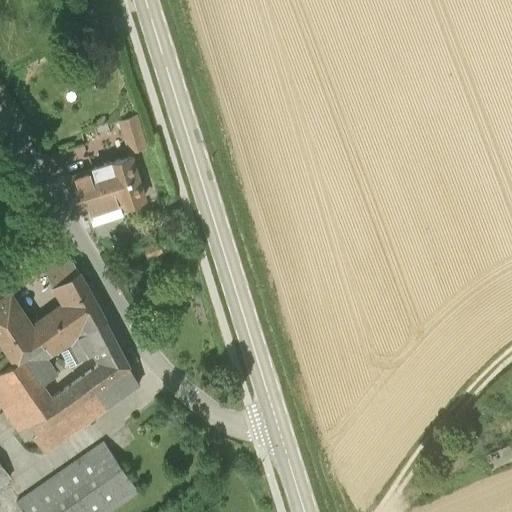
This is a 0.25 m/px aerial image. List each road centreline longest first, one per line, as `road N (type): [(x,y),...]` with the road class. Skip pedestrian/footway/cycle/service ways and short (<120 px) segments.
road 1 (tertiary): [(275,418),(244,426),(224,421),(171,381),(0,111)]
road 2 (secondary): [(275,418),(145,0)]
road 3 (track): [(385,511),(421,451),(511,354)]
